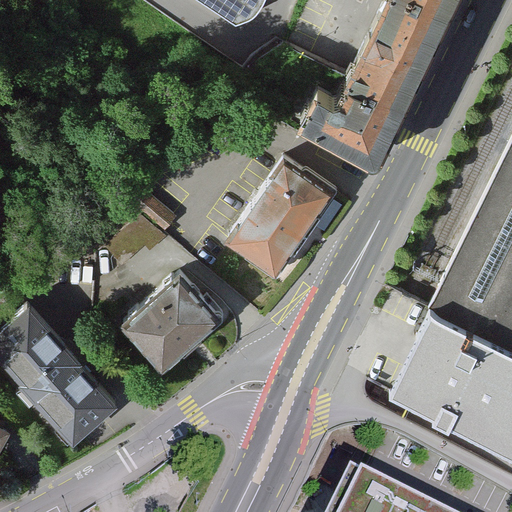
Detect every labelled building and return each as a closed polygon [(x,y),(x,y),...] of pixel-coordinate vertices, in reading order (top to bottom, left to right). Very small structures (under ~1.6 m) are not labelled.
[(264,0),(199,0),(236,25),(255,16),(263,4),(264,0)] [(375,0),(343,68),(397,94),(442,0),(375,0)] [(297,115),(345,137),(371,150),(384,122),(397,94),(343,68),(334,87),(315,78),(297,115)] [(511,136),(388,385),(511,446),(511,136)] [(330,184),(278,153),(224,239),(276,271),(330,184)] [(175,214),(139,186),(128,200),(163,228),(175,214)] [(178,271),(126,318),(162,358),(214,311),(178,271)] [(116,394),(28,297),(0,322),(0,354),(72,434),(116,394)] [(0,439),(8,433),(0,422),(0,439)] [(437,511),(342,469),(320,511),(437,511)]
